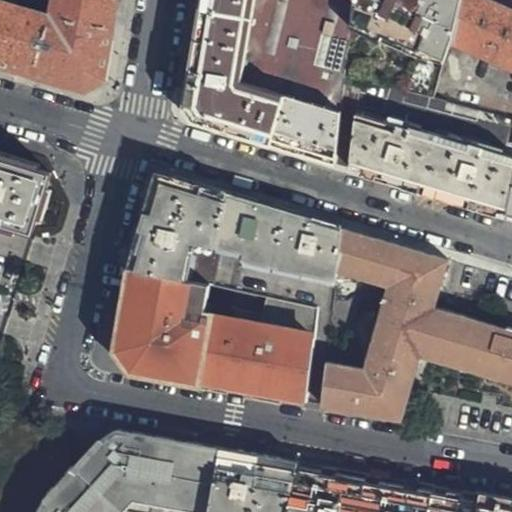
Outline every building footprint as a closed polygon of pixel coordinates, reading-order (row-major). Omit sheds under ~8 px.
[(36,74),(90,89),(108,74),(119,0),(59,0),(62,1),(60,12),(53,18),(42,56),(36,74)] [(206,0),(189,106),(198,123),(233,133),(336,164),(339,146),(341,119),(242,88),(240,78),(251,0),(206,0)] [(356,0),(353,28),(347,76),(362,81),(445,101),(448,78),(452,52),(456,41),(464,0),(356,0)] [(464,0),(456,41),(511,66),(511,12),(484,0),(464,0)] [(0,63),(36,74),(42,56),(53,18),(17,8),(0,2),(0,63)] [(343,107),(341,119),(339,146),(336,164),(351,169),(353,158),(358,114),(358,111),(343,107)] [(353,158),(351,169),(383,178),(507,215),(511,193),(511,157),(439,134),(436,138),(358,114),(353,158)] [(0,222),(37,234),(56,173),(0,156),(0,222)] [(345,230),(180,181),(157,192),(137,271),(215,285),(225,245),(248,250),(246,257),(293,269),(339,278),(340,271),(345,230)] [(511,329),(437,306),(451,261),(345,230),(340,271),(393,288),(367,368),(329,362),(324,407),(403,420),(423,355),(511,381),(511,329)] [(215,285),(137,271),(122,349),(137,371),(228,388),(238,333),(230,332),(234,319),(207,313),(215,285)] [(265,326),(317,339),(321,310),(271,297),(265,326)] [(238,333),(228,388),(309,401),(317,339),(265,326),(234,319),(230,332),(238,333)] [(211,511),(224,448),(125,430),(118,430),(100,443),(106,448),(58,499),(53,495),(40,511),(211,511)] [(106,448),(100,443),(53,495),(58,499),(106,448)] [(290,511),(301,462),(224,448),(211,511),(290,511)] [(511,511),(511,500),(301,462),(290,511),(511,511)]
